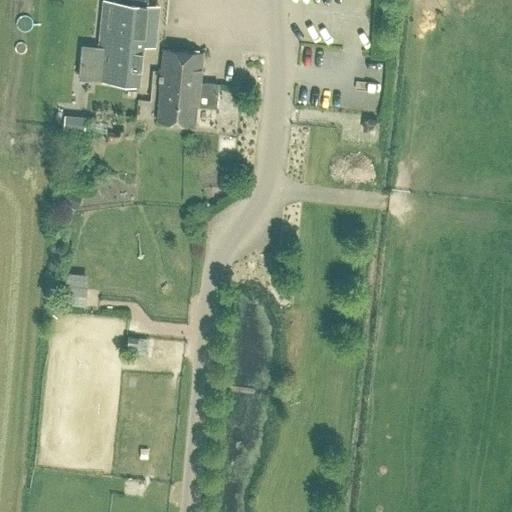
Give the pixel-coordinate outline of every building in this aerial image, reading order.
[(109,0),(102,0),(94,80),(139,85),(146,21),(145,20),(147,4),(109,0)] [(192,123),(193,123),(195,104),(197,104),(202,51),(201,51),(162,47),(158,88),(159,88),(156,119),(192,123)] [(372,125),(369,108),(357,110),(360,127),(372,125)] [(100,188),(118,207),(131,194),(113,176),(100,188)] [(82,194),(61,186),(56,199),(77,207),(82,194)]
